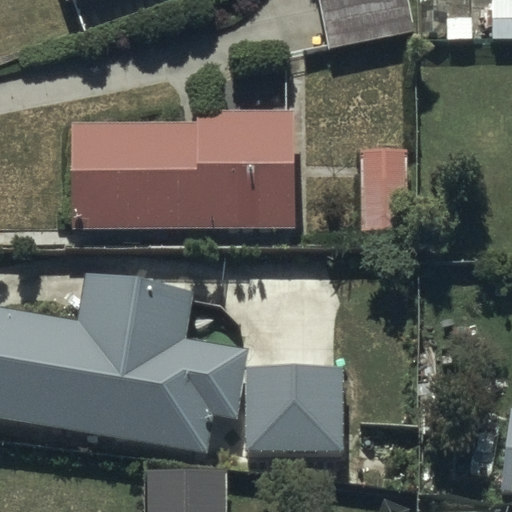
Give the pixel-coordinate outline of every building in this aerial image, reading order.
[(59,0),(63,9),(89,0),(59,0)] [(404,0),(310,0),(322,57),(412,38),(404,0)] [(444,10),(417,11),(418,41),(445,41),(445,48),(511,46),(511,7),(492,8),(492,26),(444,27),(444,10)] [(0,12),(0,54),(18,44),(0,12)] [(195,134),(67,132),(65,243),(288,245),(290,124),(195,123),(195,134)] [(406,159),(361,159),(361,241),(407,241),(406,159)] [(511,218),(503,219),(503,269),(511,269),(511,218)] [(0,320),(0,428),(202,462),(208,427),(230,431),(242,363),(184,353),(192,306),(85,288),(77,334),(0,320)] [(244,381),(244,461),(340,460),(339,380),(244,381)] [(511,417),(509,417),(499,505),(511,506),(511,417)] [(223,511),(224,477),(143,477),(143,511),(223,511)]
